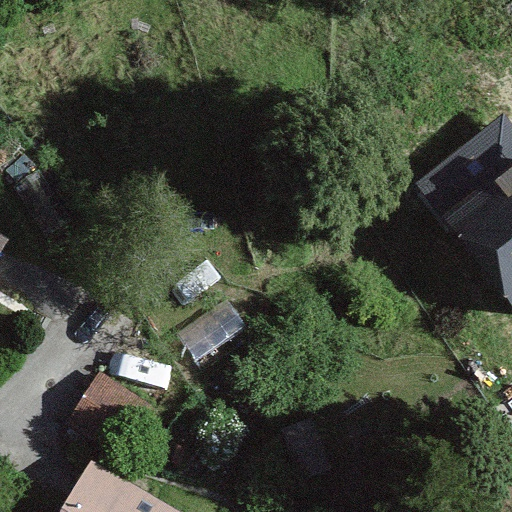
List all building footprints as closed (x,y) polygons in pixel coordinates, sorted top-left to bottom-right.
[(511,126),(503,116),(419,184),(511,306),(511,126)] [(0,234),(0,268),(15,243),(0,234)] [(229,298),(170,339),(190,369),(246,325),(229,298)] [(148,412),(101,384),(77,422),(124,448),(148,412)] [(315,418),(280,429),(299,483),(333,470),(315,418)] [(174,511),(90,468),(67,511),(174,511)]
